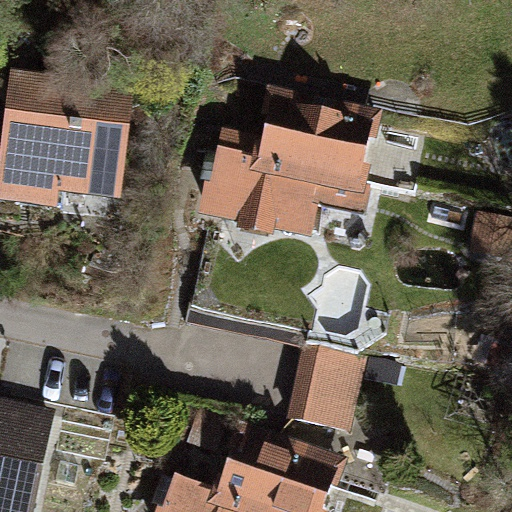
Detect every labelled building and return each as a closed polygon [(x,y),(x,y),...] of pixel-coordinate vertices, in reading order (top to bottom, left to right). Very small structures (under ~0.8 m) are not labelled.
[(138,96),(14,81),(0,199),(0,217),(62,224),(64,207),(124,215),(138,96)] [(255,135),(219,127),(207,184),(203,184),(195,221),(210,223),(305,243),(313,205),(363,215),(384,110),(265,86),(255,135)] [(386,132),(377,187),(414,193),(423,138),(386,132)] [(365,361),(301,348),(286,420),(350,433),(365,361)] [(32,511),(52,411),(0,400),(0,511),(32,511)] [(217,490),(171,474),(158,511),(154,510),(153,511),(327,511),(346,457),(196,409),(186,443),(229,456),(217,490)]
